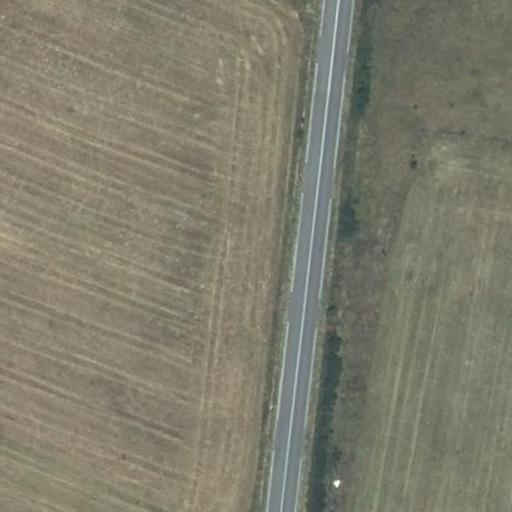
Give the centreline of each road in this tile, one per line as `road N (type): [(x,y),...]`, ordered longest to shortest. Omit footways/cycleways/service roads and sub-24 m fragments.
road 1 (tertiary): [(338,0),(280,511)]
road 2 (track): [(0,446),(159,511)]
